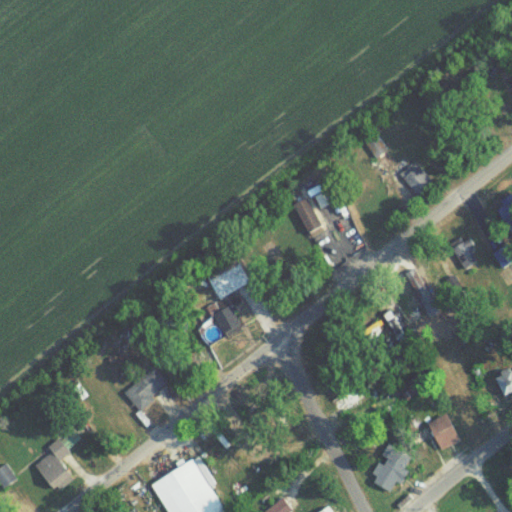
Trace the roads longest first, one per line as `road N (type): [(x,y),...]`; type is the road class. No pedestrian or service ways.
road 1 (residential): [(77,511),(511,161)]
road 2 (residential): [(360,511),(246,289)]
road 3 (residential): [(418,511),(511,436)]
